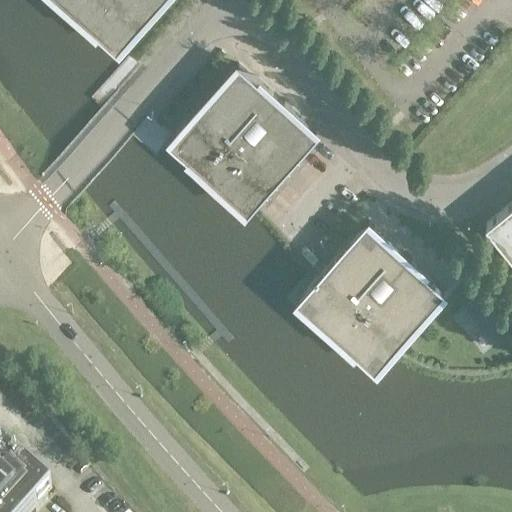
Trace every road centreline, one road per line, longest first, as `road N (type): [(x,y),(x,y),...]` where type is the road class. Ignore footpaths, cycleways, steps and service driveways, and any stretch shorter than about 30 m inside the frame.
road 1 (unclassified): [(511,171),(455,204),(400,190),(238,0)]
road 2 (unclassified): [(228,511),(0,249)]
road 3 (unclassified): [(0,248),(235,0)]
